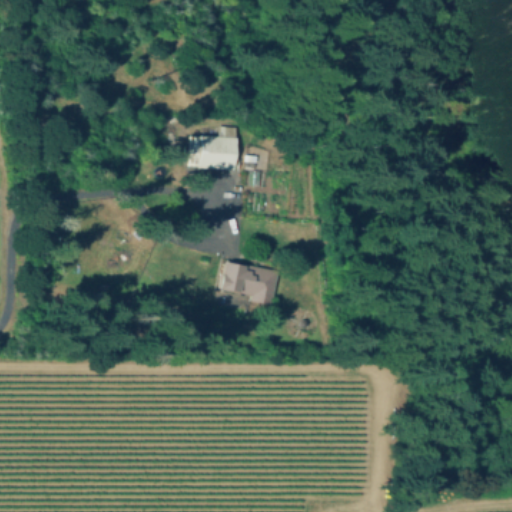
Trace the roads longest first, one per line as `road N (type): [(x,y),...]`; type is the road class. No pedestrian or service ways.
road 1 (track): [(0,363),(353,364),(373,377),(371,505)]
road 2 (track): [(511,500),(389,511),(371,505)]
